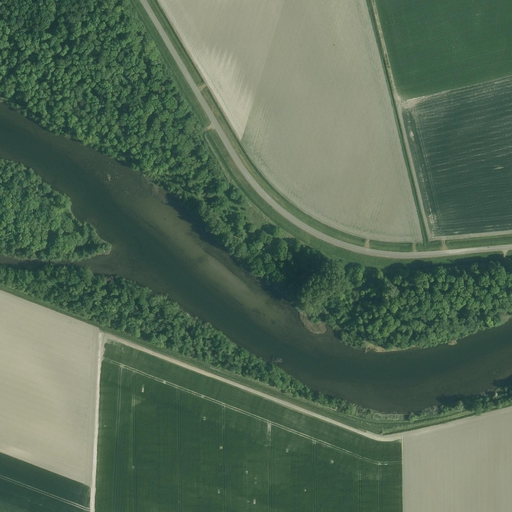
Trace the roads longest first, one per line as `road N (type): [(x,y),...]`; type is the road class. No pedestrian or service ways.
road 1 (track): [(0,284),(369,422),(455,411),(511,387)]
road 2 (tertiary): [(142,0),(240,165),(286,215),(322,237),(383,254),(511,246)]
road 3 (track): [(91,511),(100,333)]
